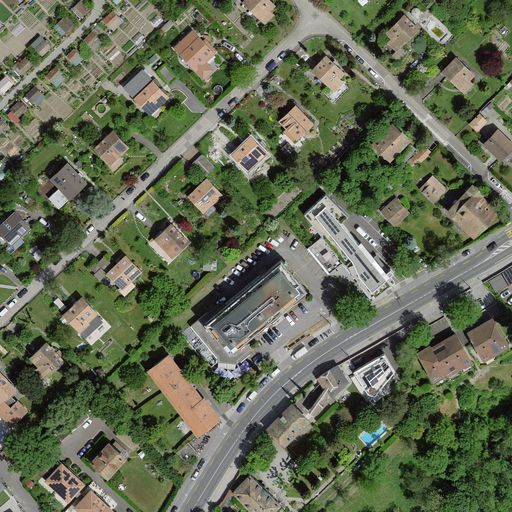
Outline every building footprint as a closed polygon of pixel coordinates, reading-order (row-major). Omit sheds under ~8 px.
[(270,0),(245,0),(243,2),(261,20),(270,11),(275,5),(270,0)] [(116,29),(125,19),(114,9),(105,19),(116,29)] [(270,11),(261,20),(265,23),(274,15),(270,11)] [(419,29),(405,15),(388,32),(402,46),(419,29)] [(200,38),(182,55),(194,67),(202,60),(204,62),(214,53),(200,38)] [(327,56),(313,70),(331,87),(345,73),(327,56)] [(457,58),(443,72),(461,89),(475,75),(457,58)] [(176,76),(165,65),(158,71),(169,82),(176,76)] [(154,81),(135,99),(148,112),(157,104),(158,105),(168,96),(154,81)] [(333,93),(338,97),(350,85),(346,81),(333,93)] [(17,119),(28,107),(20,100),(9,113),(17,119)] [(295,106),(280,120),(289,130),(292,128),(300,137),(313,124),(295,106)] [(486,119),(480,113),(472,122),(478,127),(486,119)] [(393,127),(378,143),(391,156),(406,141),(400,136),(401,134),(393,127)] [(511,149),(511,142),(499,129),(485,143),(501,160),(511,149)] [(114,131),(96,149),(108,162),(116,154),(118,156),(129,146),(114,131)] [(252,137),(233,154),(245,168),(254,159),(256,161),(266,152),(252,137)] [(203,156),(193,166),(204,178),(215,167),(203,156)] [(68,164),(55,176),(63,185),(61,187),(70,197),(86,183),(68,164)] [(431,185),(440,194),(445,189),(433,177),(427,184),(429,187),(431,185)] [(189,196),(203,211),(204,210),(212,203),(222,194),(208,179),(189,196)] [(429,187),(424,192),(434,201),(440,194),(431,185),(429,187)] [(481,195),(472,187),(451,210),(460,218),(461,217),(467,223),(464,226),(475,236),(495,215),(478,198),(481,195)] [(353,200),(343,190),(327,205),(338,215),(353,200)] [(397,199),(383,211),(395,225),(409,213),(397,199)] [(217,208),(212,203),(204,210),(210,216),(217,208)] [(16,212),(0,227),(0,232),(12,244),(20,236),(30,227),(16,212)] [(341,223),(309,248),(325,269),(340,257),(343,261),(361,247),(341,223)] [(188,243),(172,225),(156,239),(165,249),(168,246),(176,255),(188,243)] [(20,236),(12,244),(15,249),(24,241),(20,236)] [(361,247),(343,261),(374,298),(391,285),(361,247)] [(234,259),(222,248),(217,254),(229,265),(234,259)] [(127,256),(108,273),(121,286),(129,278),(131,280),(141,271),(127,256)] [(282,260),(244,291),(268,321),(306,289),(282,260)] [(511,282),(511,266),(489,280),(496,291),(511,282)] [(136,285),(131,280),(129,278),(121,286),(123,288),(120,291),(125,296),(136,285)] [(244,340),(268,321),(244,291),(227,305),(220,311),(207,322),(231,351),(244,340)] [(83,297),(65,315),(85,336),(102,320),(96,313),(97,312),(83,297)] [(207,322),(220,311),(216,306),(191,325),(218,357),(218,361),(237,363),(238,359),(251,349),(244,340),(231,351),(207,322)] [(493,319),(481,326),(496,351),(508,344),(495,321),(493,319)] [(481,326),(469,333),(474,342),(484,359),(496,351),(481,326)] [(456,334),(444,341),(459,367),(471,360),(456,334)] [(444,341),(432,348),(446,372),(448,374),(459,367),(444,341)] [(46,342),(31,356),(41,367),(43,365),(51,373),(64,361),(46,342)] [(380,343),(352,359),(360,372),(388,356),(380,343)] [(422,351),(419,353),(434,379),(446,372),(432,348),(431,346),(422,351)] [(167,391),(185,377),(168,355),(150,369),(167,391)] [(43,365),(41,367),(36,371),(44,380),(51,373),(43,365)] [(349,381),(338,365),(319,377),(322,381),(327,389),(312,410),(316,414),(349,381)] [(16,389),(0,372),(0,412),(3,416),(6,414),(14,423),(27,411),(18,401),(15,403),(9,396),(16,389)] [(184,413),(202,399),(185,377),(167,391),(184,413)] [(202,399),(184,413),(199,433),(219,418),(204,398),(202,399)] [(309,420),(293,404),(270,427),(285,443),(309,420)] [(82,407),(68,418),(76,429),(90,417),(82,407)] [(368,420),(362,414),(353,423),(359,429),(368,420)] [(62,423),(54,431),(63,441),(72,434),(62,423)] [(118,434),(133,447),(140,440),(125,426),(118,434)] [(17,440),(1,453),(8,463),(25,450),(17,440)] [(112,446),(123,456),(127,452),(116,441),(112,446)] [(197,453),(187,442),(176,453),(187,463),(197,453)] [(109,443),(93,460),(108,475),(125,457),(123,456),(112,446),(109,443)] [(60,461),(54,455),(42,465),(50,472),(60,461)] [(47,480),(58,490),(73,473),(62,463),(47,480)] [(234,491),(250,474),(244,468),(231,489),(234,491)] [(73,473),(58,490),(69,500),(84,484),(73,473)] [(250,474),(234,491),(239,496),(255,511),(271,511),(280,503),(250,474)] [(234,491),(231,489),(222,504),(215,511),(226,511),(239,496),(234,491)] [(91,511),(102,500),(91,490),(76,507),(81,511),(91,511)] [(111,511),(113,510),(102,500),(91,511),(111,511)]
